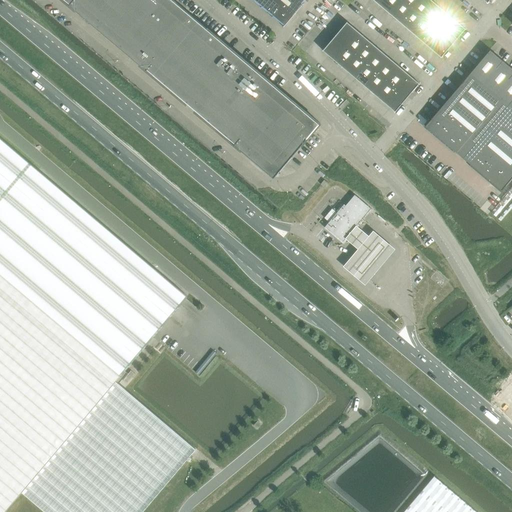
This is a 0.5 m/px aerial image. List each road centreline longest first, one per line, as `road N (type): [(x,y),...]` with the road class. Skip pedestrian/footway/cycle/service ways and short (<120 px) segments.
road 1 (primary): [(511,440),(0,6)]
road 2 (primary): [(0,50),(511,482)]
road 3 (unclassified): [(511,347),(414,203),(304,86),(204,0)]
road 4 (unclassified): [(245,511),(354,417),(364,396)]
